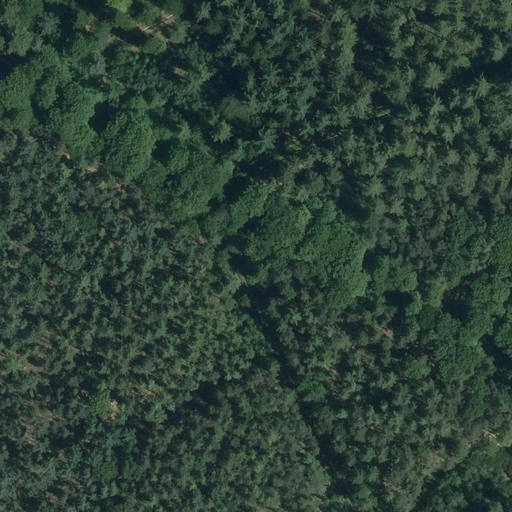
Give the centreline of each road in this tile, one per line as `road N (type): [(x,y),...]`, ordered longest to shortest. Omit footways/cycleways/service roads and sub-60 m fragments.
road 1 (unclassified): [(0,78),(511,346)]
road 2 (track): [(19,30),(25,69),(35,74),(109,40)]
